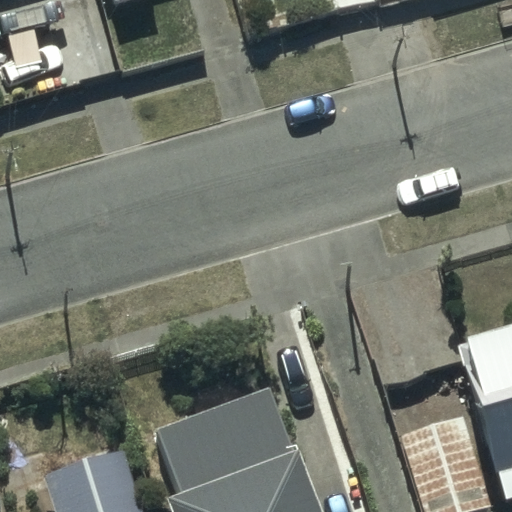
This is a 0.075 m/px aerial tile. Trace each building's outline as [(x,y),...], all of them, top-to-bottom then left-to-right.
[(104,0),(109,14),(150,2),(149,0),(104,0)] [(511,338),(453,355),(497,509),(511,504),(511,338)] [(310,511),(266,395),(147,438),(171,504),(157,509),(157,511),(310,511)] [(486,511),(457,421),(393,442),(415,511),(486,511)] [(134,511),(116,455),(35,480),(45,511),(134,511)]
